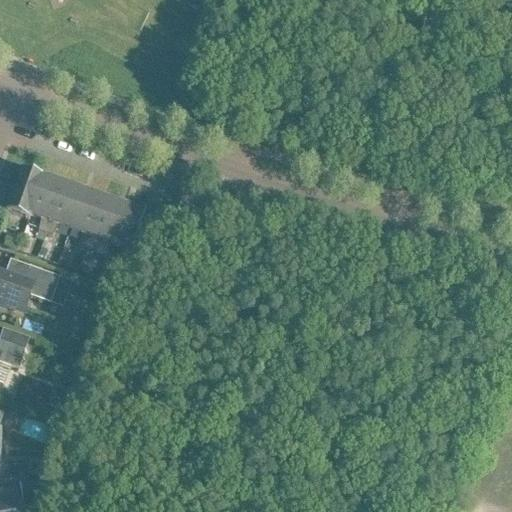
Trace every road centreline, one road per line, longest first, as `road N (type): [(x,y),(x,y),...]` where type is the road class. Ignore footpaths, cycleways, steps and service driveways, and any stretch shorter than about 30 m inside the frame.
road 1 (residential): [(511,251),(181,150)]
road 2 (residential): [(181,150),(13,86)]
road 3 (residential): [(169,191),(0,131)]
